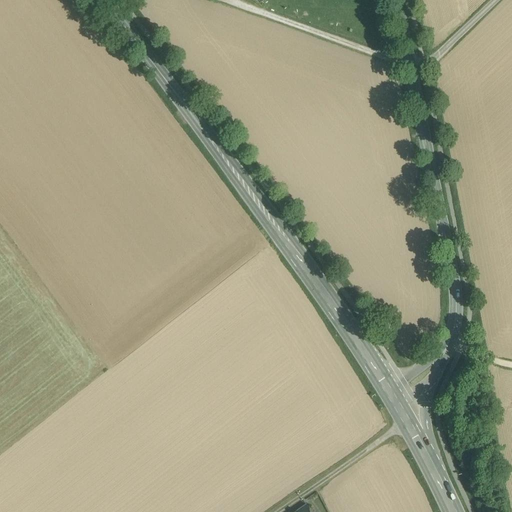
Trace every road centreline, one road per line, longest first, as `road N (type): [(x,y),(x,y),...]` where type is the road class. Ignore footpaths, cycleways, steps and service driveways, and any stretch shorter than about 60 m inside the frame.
road 1 (secondary): [(393,397),(104,0)]
road 2 (secondary): [(411,64),(457,301),(449,341),(435,362)]
road 3 (track): [(229,0),(411,64)]
